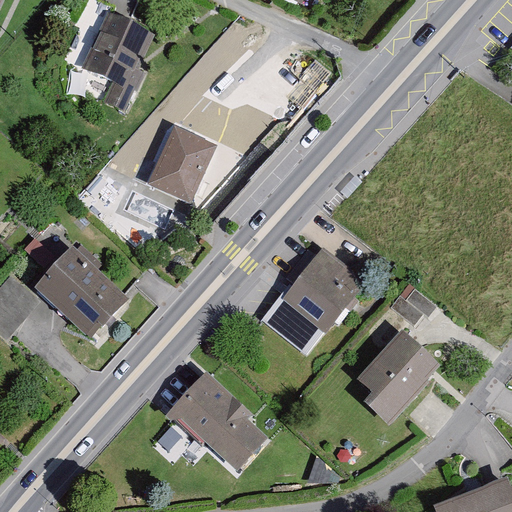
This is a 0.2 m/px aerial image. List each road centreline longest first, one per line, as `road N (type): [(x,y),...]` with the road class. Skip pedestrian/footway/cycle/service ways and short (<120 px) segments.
road 1 (secondary): [(394,83),(14,511)]
road 2 (residential): [(329,511),(401,481),(445,445),(511,360)]
road 3 (residential): [(223,0),(394,83)]
